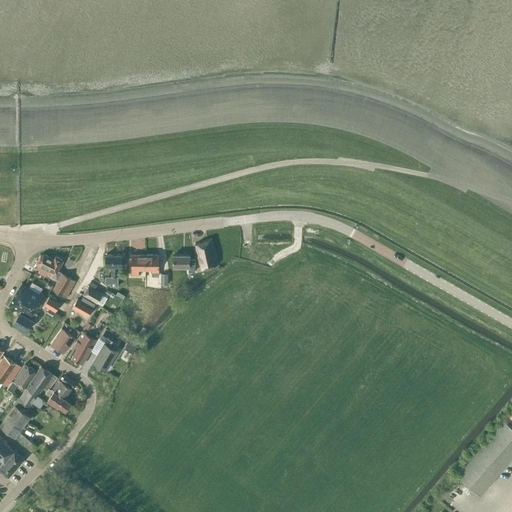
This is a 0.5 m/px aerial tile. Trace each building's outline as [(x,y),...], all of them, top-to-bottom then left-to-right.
[(195,244),(201,269),(218,265),(212,240),(195,244)] [(48,269),(46,268),(52,258),(43,254),(40,254),(34,267),(40,270),(39,272),(45,275),(46,274),(48,269)] [(122,254),(106,254),(106,266),(112,266),(112,276),(105,276),(105,283),(110,283),(110,286),(118,286),(118,266),(122,266),(122,254)] [(138,269),(145,270),(145,254),(132,254),(132,269),(132,275),(138,276),(138,269)] [(159,254),(145,254),(145,270),(152,270),(152,276),(158,276),(159,254)] [(188,271),(195,271),(195,259),(189,259),(189,255),(173,254),(173,266),(188,266),(188,271)] [(48,269),(46,274),(58,280),(53,290),(66,297),(75,280),(62,273),(60,272),(61,272),(58,270),(63,260),(55,256),(54,259),(52,258),(46,268),(48,269)] [(91,281),(83,294),(97,303),(97,302),(101,304),(105,298),(101,296),(102,294),(94,289),(97,285),(91,281)] [(8,305),(20,312),(13,323),(27,331),(46,298),(21,283),(8,305)] [(44,305),(55,311),(60,303),(49,297),(44,305)] [(72,307),(88,316),(95,304),(83,297),(81,301),(77,299),(72,307)] [(50,344),(64,353),(69,346),(70,346),(76,338),(62,328),(50,344)] [(93,361),(106,369),(117,351),(109,346),(116,334),(106,329),(100,337),(106,340),(104,343),(93,361)] [(71,358),(83,364),(96,340),(82,332),(78,341),(77,341),(74,345),(77,347),(71,358)] [(132,354),(137,346),(129,341),(124,349),(132,354)] [(0,361),(0,381),(7,386),(21,366),(4,355),(0,361)] [(24,366),(14,381),(12,380),(7,389),(12,392),(17,384),(23,388),(35,370),(28,365),(26,368),(24,366)] [(31,387),(29,390),(37,395),(43,387),(47,390),(45,393),(50,396),(48,400),(54,404),(55,403),(65,410),(71,402),(64,398),(64,397),(52,389),(51,390),(49,388),(57,377),(41,366),(28,385),(31,387)] [(59,379),(52,389),(64,397),(75,382),(65,375),(61,380),(59,379)] [(31,387),(28,385),(19,398),(14,404),(15,405),(0,424),(0,425),(15,437),(31,450),(36,445),(19,431),(30,416),(19,408),(24,402),(30,406),(33,402),(40,407),(45,400),(37,395),(29,390),(31,387)] [(457,474),(480,494),(511,457),(511,426),(504,420),(457,474)] [(0,468),(9,476),(24,458),(0,437),(0,468)]
